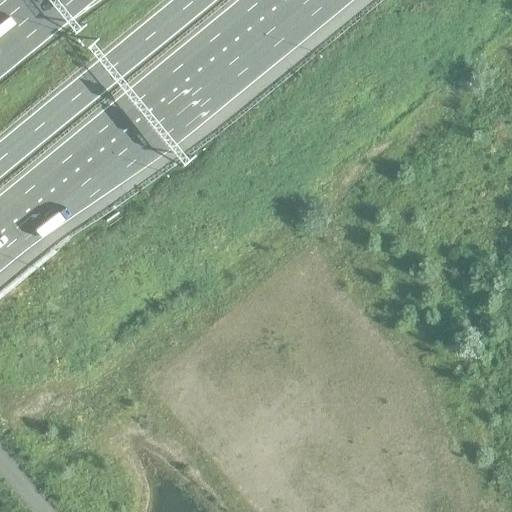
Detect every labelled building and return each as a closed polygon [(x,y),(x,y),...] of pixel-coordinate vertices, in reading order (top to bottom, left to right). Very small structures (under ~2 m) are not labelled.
[(38,265),(66,264),(66,232),(37,233),(38,265)] [(429,360),(334,249),(294,284),(389,395),(429,360)] [(250,376),(260,365),(235,343),(225,355),(250,376)] [(266,389),(296,440),(309,433),(278,382),(266,389)] [(187,411),(200,399),(186,386),(174,398),(187,411)] [(312,394),(299,402),(315,429),(328,422),(312,394)] [(190,416),(166,437),(181,455),(206,433),(190,416)] [(99,436),(91,443),(108,461),(116,453),(99,436)] [(262,494),(242,509),(244,511),(274,511),(275,511),(262,494)]
